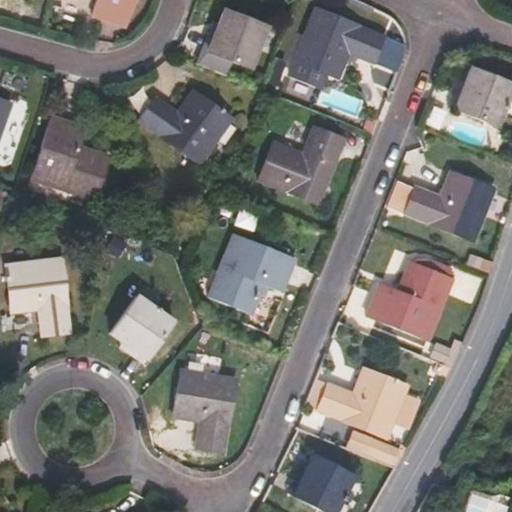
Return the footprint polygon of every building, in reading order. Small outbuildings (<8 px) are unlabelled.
[(134,0),(96,0),(91,18),(125,29),(134,0)] [(383,39),(314,11),(294,62),(289,76),(319,88),(325,74),(337,79),(346,56),(372,66),(383,39)] [(218,26),(207,53),(249,70),(265,29),(223,12),(218,26)] [(201,50),(207,53),(218,26),(212,23),(201,50)] [(383,39),(372,66),(396,75),(402,60),(403,51),(403,46),(383,39)] [(511,88),(470,71),(454,111),(496,128),(511,88)] [(230,121),(192,94),(177,114),(155,98),(138,122),(199,166),(230,121)] [(0,132),(9,106),(0,102),(0,132)] [(85,128),(50,117),(30,181),(94,202),(108,158),(78,148),(85,128)] [(344,140),(313,128),(303,155),(274,143),(258,184),(317,208),(344,140)] [(492,192),(450,175),(440,198),(414,188),(403,215),(472,243),(492,192)] [(296,262),(233,236),(208,299),(251,317),(263,287),(283,295),(296,262)] [(69,335),(60,261),(6,268),(11,314),(37,311),(40,338),(69,335)] [(452,282),(408,264),(396,293),(377,286),(364,318),(426,344),(452,282)] [(122,344),(145,361),(172,324),(136,299),(110,336),(122,344)] [(141,367),(145,361),(122,344),(118,349),(141,367)] [(405,390),(361,373),(352,394),(328,385),(317,413),(385,440),(405,390)] [(234,382),(182,374),(174,418),(198,423),(194,450),(222,454),(234,382)] [(372,441),(353,434),(347,450),(366,457),(372,441)] [(397,451),(372,441),(366,457),(390,467),(397,451)] [(335,511),(352,479),(312,459),(292,498),(319,511),(335,511)] [(286,495),(292,498),(306,471),(300,468),(286,495)]
